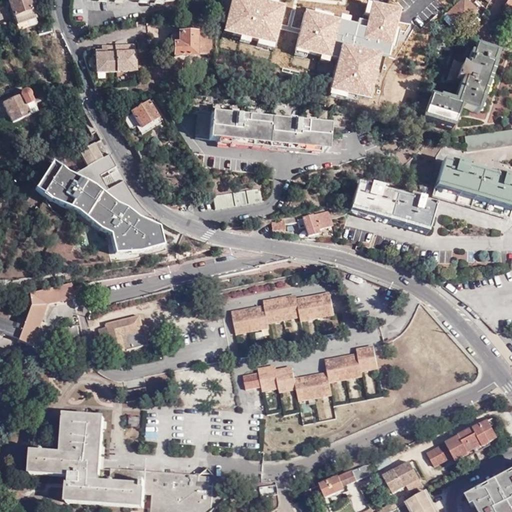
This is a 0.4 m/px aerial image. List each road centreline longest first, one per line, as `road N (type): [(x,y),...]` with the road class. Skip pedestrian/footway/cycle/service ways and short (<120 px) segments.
road 1 (residential): [(63,0),(66,30),(108,133),(137,186),(161,210),(205,234),(336,256),(414,285),(452,316),(511,390)]
road 2 (unknown): [(237,367),(383,338),(423,292)]
